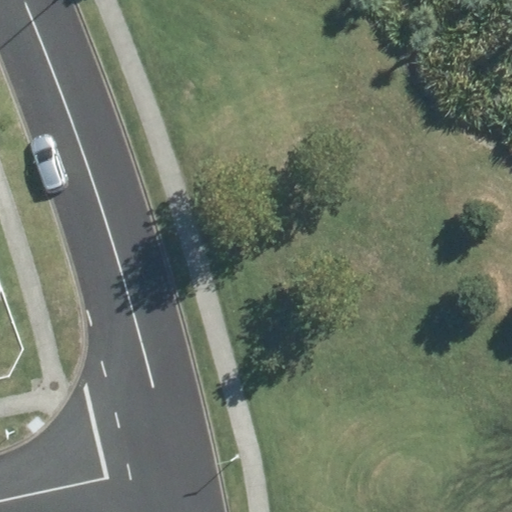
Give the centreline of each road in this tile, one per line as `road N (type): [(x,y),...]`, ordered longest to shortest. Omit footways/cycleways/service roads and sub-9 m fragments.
road 1 (residential): [(18,0),(69,113),(150,451)]
road 2 (residential): [(0,482),(150,451)]
